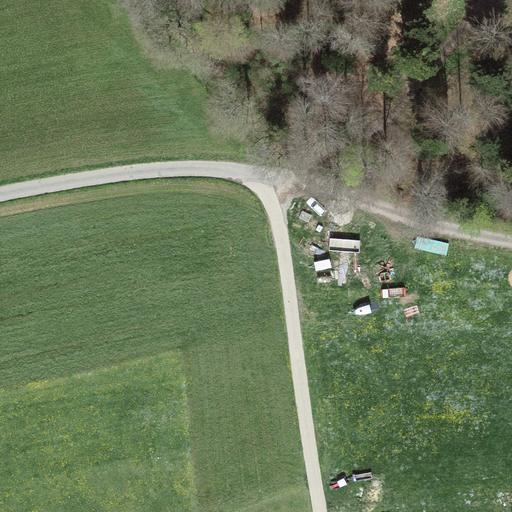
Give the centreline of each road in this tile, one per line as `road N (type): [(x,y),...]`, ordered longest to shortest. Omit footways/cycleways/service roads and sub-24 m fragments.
road 1 (track): [(467,0),(474,22),(379,126),(343,152),(255,173),(303,179),(410,220),(511,241)]
road 2 (track): [(354,199),(511,154)]
